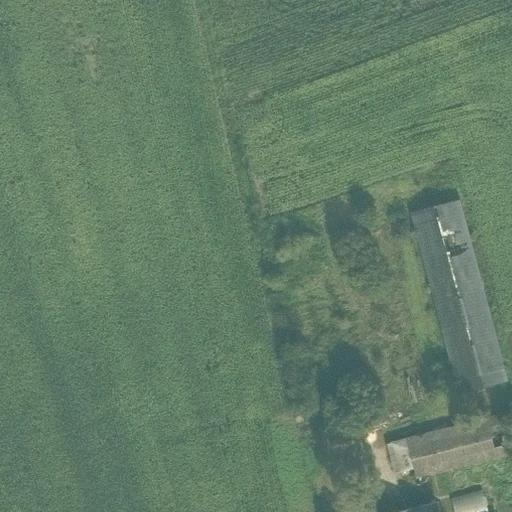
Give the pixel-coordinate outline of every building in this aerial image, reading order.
[(402,207),(440,392),(491,382),(486,359),(483,360),(474,319),(455,323),(430,201),(402,207)] [(487,417),(396,430),(402,473),(494,459),(487,417)] [(379,471),(400,468),(394,436),(373,440),(379,471)] [(444,511),(472,511),(473,499),(445,499),(444,511)] [(439,511),(437,501),(391,511),(439,511)]
